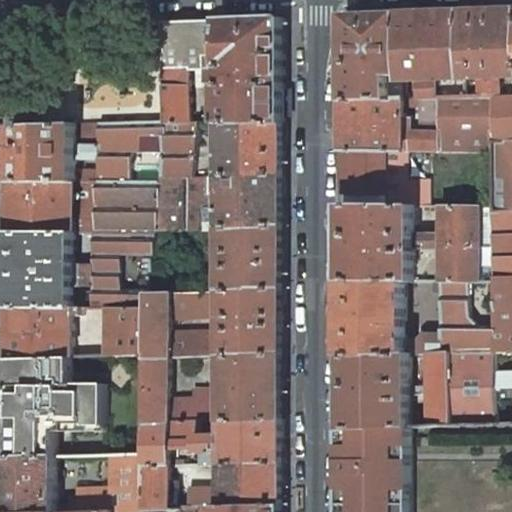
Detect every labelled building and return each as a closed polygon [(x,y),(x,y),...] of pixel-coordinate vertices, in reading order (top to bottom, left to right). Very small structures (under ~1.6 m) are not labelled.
[(511,9),(464,12),(466,79),(511,77),(511,9)] [(464,12),(403,14),(406,79),(406,81),(450,79),(451,97),(467,97),(466,79),(464,12)] [(403,14),(346,16),(346,101),(391,99),(390,73),(395,73),(396,79),(406,79),(403,14)] [(284,18),(222,20),(221,55),(221,69),(216,69),(217,83),(215,83),(215,91),(221,91),(221,123),(223,123),(286,124),(286,21),(286,20),(284,18)] [(222,20),(164,22),(164,72),(191,71),(206,71),(206,55),(221,55),(222,20)] [(191,71),(164,72),(166,122),(193,122),(191,71)] [(511,141),(511,94),(494,96),(495,142),(511,141)] [(451,97),(441,97),(441,118),(441,134),(413,134),(413,150),(435,152),(495,150),(495,142),(494,96),(467,97),(451,97)] [(441,97),(407,99),(407,109),(423,109),(423,119),(441,118),(441,97)] [(391,99),(346,101),(346,151),(411,150),(413,150),(413,134),(407,134),(407,109),(407,99),(401,99),(391,99)] [(166,122),(101,125),(100,145),(93,145),(93,157),(95,160),(100,160),(100,171),(84,171),(84,182),(100,182),(162,181),(163,178),(166,122)] [(193,122),(166,122),(163,178),(196,177),(201,122),(193,122)] [(286,124),(223,123),(223,142),(220,142),(220,147),(224,147),(223,176),(286,175),(286,124)] [(101,125),(13,128),(13,181),(77,182),(78,163),(80,162),(80,158),(78,158),(78,146),(92,141),(93,145),(100,145),(101,125)] [(511,141),(495,142),(495,150),(496,205),(496,212),(511,211),(511,141)] [(411,150),(346,151),(345,206),(370,206),(370,196),(388,195),(389,176),(410,177),(411,150)] [(223,176),(204,177),(204,197),(211,196),(211,195),(218,195),(219,201),(224,201),(224,208),(205,208),(204,208),(204,229),(224,229),(286,227),(286,175),(223,176)] [(196,177),(163,178),(162,181),(157,230),(204,229),(204,208),(205,208),(204,197),(204,177),(196,177)] [(77,182),(13,181),(12,233),(76,233),(88,233),(94,233),(98,233),(100,182),(84,182),(77,182)] [(162,181),(100,182),(98,233),(156,233),(157,230),(162,181)] [(437,207),(429,205),(429,218),(445,219),(445,281),(497,281),(497,279),(496,212),(496,205),(437,207)] [(370,206),(345,206),(345,281),(408,281),(417,281),(418,237),(423,236),(423,228),(418,228),(418,206),(370,206)] [(511,211),(496,212),(497,279),(511,278),(511,211)] [(286,227),(224,229),(224,291),(286,289),(286,227)] [(76,233),(12,233),(10,307),(76,309),(76,265),(81,264),(80,259),(76,259),(76,233)] [(98,233),(94,233),(94,265),(94,309),(109,309),(148,309),(150,293),(156,233),(98,233)] [(511,278),(497,279),(497,281),(498,352),(511,351),(511,278)] [(408,281),(345,281),(345,357),(407,355),(408,339),(408,317),(412,317),(412,305),(408,305),(408,281)] [(445,281),(435,281),(433,322),(443,322),(443,335),(426,335),(422,339),(422,354),(433,354),(498,352),(497,281),(445,281)] [(286,289),(224,291),(224,316),(219,316),(219,317),(219,331),(219,332),(224,332),(224,356),(286,354),(286,289)] [(224,291),(174,293),(174,318),(219,317),(219,316),(224,316),(224,291)] [(174,293),(150,293),(148,309),(148,355),(148,358),(174,358),(174,332),(174,318),(174,293)] [(76,309),(10,307),(10,358),(75,357),(75,316),(85,316),(85,309),(76,309)] [(148,309),(109,309),(110,356),(148,355),(148,309)] [(219,331),(174,332),(174,358),(224,356),(224,332),(219,332),(219,331)] [(422,339),(408,339),(407,355),(415,354),(422,354),(422,339)] [(511,351),(498,352),(500,424),(511,423),(511,351)] [(498,352),(433,354),(433,426),(500,424),(498,352)] [(286,354),(224,356),(225,384),(219,384),(219,397),(225,396),(225,422),(285,419),(286,354)] [(407,355),(345,357),(345,378),(345,429),(416,427),(416,384),(421,384),(421,378),(416,378),(415,354),(407,355)] [(75,383),(75,357),(10,358),(10,378),(10,380),(11,381),(12,382),(14,383),(15,383),(15,393),(16,393),(15,407),(9,407),(9,458),(58,457),(58,430),(91,430),(91,425),(110,425),(110,383),(75,383)] [(174,358),(148,358),(147,424),(205,423),(205,398),(173,399),(174,358)] [(205,423),(147,424),(147,455),(146,468),(171,468),(172,443),(200,442),(200,458),(208,457),(207,467),(225,466),(285,463),(285,443),(285,419),(225,422),(205,423)] [(345,479),(344,511),(413,511),(416,427),(345,429),(345,479)] [(112,487),(78,488),(78,495),(77,511),(93,511),(113,511),(145,510),(146,468),(147,455),(111,456),(112,487)] [(102,456),(78,456),(79,476),(102,475),(102,456)] [(58,457),(9,458),(8,511),(77,511),(78,495),(69,496),(68,506),(57,506),(58,476),(63,476),(63,471),(58,472),(58,457)] [(285,463),(225,466),(225,490),(225,508),(285,506),(285,485),(285,463)] [(171,468),(146,468),(145,510),(170,509),(171,468)] [(225,490),(190,491),(190,509),(207,508),(214,508),(225,508),(225,490)]
